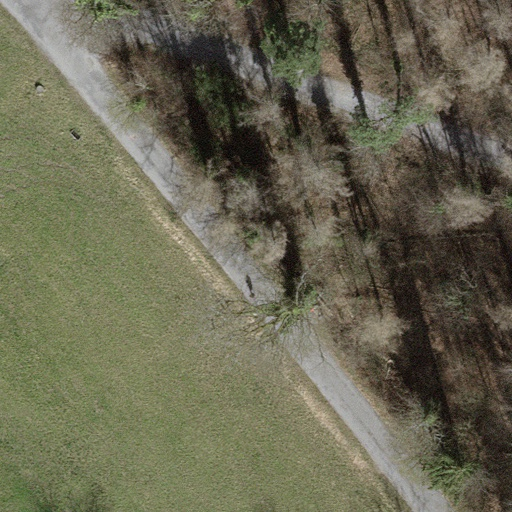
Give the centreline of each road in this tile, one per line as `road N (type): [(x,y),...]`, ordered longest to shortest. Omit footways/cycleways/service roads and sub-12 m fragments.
road 1 (track): [(27,0),(428,511)]
road 2 (track): [(511,163),(43,0)]
